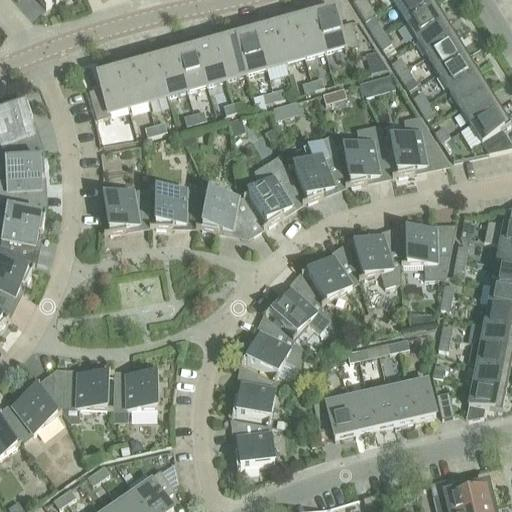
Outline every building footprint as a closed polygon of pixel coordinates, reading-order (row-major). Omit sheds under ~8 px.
[(38,0),(46,12),(55,6),(56,8),(59,6),(58,4),(63,0),(38,0)] [(364,0),(361,0),(353,5),(366,25),(377,19),(364,0)] [(406,25),(435,7),(430,0),(407,0),(395,8),(406,25)] [(417,42),(445,24),(435,7),(406,25),(417,42)] [(314,18),(325,57),(326,57),(326,56),(344,51),(345,54),(359,51),(352,26),(340,30),(335,14),(315,20),(315,17),(314,18)] [(325,57),(314,18),(314,20),(296,25),(295,23),(306,63),(306,61),(324,56),(325,58),(325,57)] [(275,29),(286,68),(287,68),(286,67),(305,62),(305,63),(306,63),(295,23),(294,23),(295,26),(276,31),(275,29)] [(427,60),(456,42),(445,24),(417,42),(427,60)] [(377,43),(385,38),(379,27),(370,33),(377,43)] [(286,68),(275,29),(274,29),(275,31),(256,36),(256,34),(255,34),(267,74),(267,73),(285,67),(286,69),(286,68)] [(267,74),(255,34),(255,37),(237,42),(236,40),(247,80),(247,79),(247,78),(266,73),(266,74),(267,74)] [(385,38),(377,43),(383,53),(392,48),(385,38)] [(247,80),(236,40),(235,40),(236,42),(217,47),(217,45),(216,45),(227,85),(228,85),(227,84),(246,78),(246,80),(247,80)] [(438,77),(467,59),(456,42),(427,60),(438,77)] [(227,85),(216,45),(215,46),(216,48),(198,53),(197,51),(196,51),(208,91),(208,90),(208,89),(226,84),(227,85)] [(177,56),(188,96),(189,96),(188,95),(207,90),(207,91),(208,91),(196,51),(196,53),(178,58),(177,56)] [(188,96),(177,56),(176,57),(177,59),(158,64),(158,62),(157,62),(168,102),(169,102),(169,100),(187,95),(187,96),(188,96)] [(449,94),(478,76),(467,59),(438,77),(449,94)] [(137,68),(149,107),(149,106),(167,101),(168,102),(157,62),(156,62),(157,64),(139,69),(138,67),(137,68)] [(398,77),(407,72),(401,62),(392,67),(398,77)] [(149,107),(137,68),(137,70),(119,75),(118,73),(129,113),(130,113),(129,111),(148,106),(148,107),(149,107)] [(407,72),(398,77),(405,88),(413,82),(407,72)] [(129,113),(118,73),(117,73),(118,75),(98,81),(101,92),(89,96),(97,125),(111,121),(110,117),(128,112),(128,113),(129,113)] [(460,111),(488,93),(478,76),(449,94),(460,111)] [(312,85),(315,95),(325,92),(322,82),(312,85)] [(315,95),(312,85),(302,88),(305,97),(315,95)] [(369,86),(360,88),(366,102),(373,100),(369,86)] [(273,96),(276,106),(286,103),(283,93),(273,96)] [(471,129),(499,111),(488,93),(460,111),(471,129)] [(276,106),(273,96),(263,99),(266,108),(276,106)] [(420,112),(429,107),(422,96),(414,102),(420,112)] [(331,97),(323,100),(325,109),(334,107),(331,97)] [(263,99),(253,102),(257,117),(268,114),(266,108),(263,99)] [(234,107),(236,117),(246,114),(244,104),(234,107)] [(296,106),(273,113),(276,125),(299,118),(296,106)] [(236,117),(234,107),(224,110),(227,119),(236,117)] [(429,107),(420,112),(426,122),(435,117),(429,107)] [(0,160),(40,158),(30,126),(33,125),(28,109),(0,118),(0,160)] [(499,111),(471,129),(488,156),(508,144),(502,134),(511,129),(499,111)] [(194,118),(197,128),(207,125),(204,115),(194,118)] [(197,128),(194,118),(185,121),(187,131),(197,128)] [(414,174),(447,167),(419,122),(404,125),(407,140),(390,143),(398,181),(414,177),(414,174)] [(155,129),(158,139),(168,136),(165,126),(155,129)] [(158,139),(155,129),(145,132),(148,142),(158,139)] [(391,178),(383,135),(379,130),(357,134),(360,150),(343,153),(351,191),(367,187),(367,184),(391,178)] [(276,131),(265,138),(273,150),(278,147),(276,131)] [(444,131),(435,136),(442,147),(442,146),(448,143),(450,141),(444,131)] [(194,140),(184,144),(189,154),(199,150),(194,140)] [(322,197),(344,188),(338,158),(331,140),(303,152),(308,166),(294,171),(308,207),(323,201),(322,197)] [(448,143),(442,146),(448,155),(453,152),(448,143)] [(283,222),(281,218),(301,205),(288,174),(279,161),(255,176),(263,189),(248,198),(269,231),(283,222)] [(0,205),(9,208),(43,215),(41,182),(45,181),(44,165),(6,167),(7,184),(0,184),(0,205)] [(156,194),(156,232),(172,232),(172,229),(197,229),(202,199),(186,199),(186,194),(156,194)] [(264,234),(244,202),(238,206),(238,202),(209,196),(202,234),(218,237),(219,233),(242,238),(241,241),(248,243),(264,234)] [(102,203),(102,204),(104,204),(110,239),(127,236),(126,232),(150,228),(150,199),(133,202),(133,197),(102,203)] [(8,214),(2,243),(6,244),(4,256),(32,270),(38,237),(42,238),(45,222),(8,214)] [(511,215),(506,217),(500,249),(511,251),(511,215)] [(94,245),(98,223),(77,219),(74,241),(94,245)] [(406,232),(407,270),(424,270),(424,285),(445,285),(455,234),(423,235),(423,232),(406,232)] [(370,245),(369,242),(353,247),(364,283),(381,278),(385,293),(402,288),(400,236),(370,245)] [(496,269),(511,272),(511,251),(500,249),(496,269)] [(456,262),(466,263),(468,252),(458,250),(456,262)] [(306,275),(327,307),(352,291),(350,287),(358,282),(348,252),(322,269),(320,266),(306,275)] [(0,314),(7,320),(21,290),(25,292),(32,277),(0,260),(0,314)] [(466,263),(456,262),(454,273),(464,275),(466,263)] [(511,272),(496,269),(492,289),(511,293),(511,272)] [(114,278),(116,309),(157,307),(155,276),(114,278)] [(280,303),(269,315),(297,341),(308,328),(320,338),(328,330),(331,326),(303,282),(282,305),(280,303)] [(442,300),(452,302),(455,291),(445,289),(442,300)] [(488,309),(511,313),(511,293),(492,289),(488,309)] [(452,302),(442,300),(440,312),(450,314),(452,302)] [(511,313),(488,309),(484,329),(511,334),(511,313)] [(423,320),(409,320),(410,330),(423,329),(423,320)] [(307,357),(292,344),(268,323),(254,351),(251,349),(243,364),(278,381),(285,366),(299,373),(307,357)] [(331,326),(328,330),(335,337),(338,335),(331,326)] [(511,334),(484,329),(472,327),(469,347),(473,348),(511,355),(511,334)] [(441,341),(451,343),(453,331),(443,329),(441,341)] [(451,343),(441,341),(438,353),(448,355),(451,343)] [(397,346),(399,356),(409,354),(407,344),(397,346)] [(399,356),(397,346),(387,348),(389,358),(399,356)] [(469,368),(476,369),(510,376),(511,364),(511,355),(473,348),(469,368)] [(357,355),(359,365),(369,362),(367,353),(357,355)] [(359,365),(357,355),(347,357),(349,367),(359,365)] [(435,369),(433,381),(443,383),(445,371),(435,369)] [(506,395),(510,376),(476,369),(473,389),(506,395)] [(315,370),(310,381),(319,385),(324,374),(315,370)] [(235,402),(233,418),(270,425),(275,395),(271,394),(273,385),(244,371),(239,402),(235,402)] [(56,374),(39,387),(60,414),(67,408),(78,409),(78,413),(107,414),(109,377),(92,377),(92,380),(68,379),(69,375),(56,374)] [(140,381),(114,381),(113,411),(114,411),(127,411),(127,415),(157,415),(157,377),(140,377),(140,381)] [(407,388),(407,389),(415,427),(436,422),(427,385),(426,385),(426,386),(407,390),(407,388)] [(387,393),(395,431),(415,427),(407,389),(406,389),(406,390),(388,394),(387,393)] [(502,417),(506,395),(473,389),(466,424),(469,425),(484,422),(485,413),(502,417)] [(23,404),(3,419),(22,443),(33,434),(35,438),(58,421),(35,391),(21,401),(23,404)] [(375,436),(395,431),(387,393),(386,393),(386,394),(368,399),(367,397),(375,436)] [(347,402),(355,440),(375,436),(367,397),(366,398),(366,399),(348,403),(347,402)] [(442,423),(455,420),(449,397),(437,399),(442,423)] [(335,445),(355,440),(347,402),(346,402),(347,403),(328,407),(327,404),(313,407),(319,431),(331,429),(335,445)] [(127,411),(114,411),(114,426),(127,426),(127,415),(127,411)] [(278,424),(277,432),(287,433),(288,425),(278,424)] [(0,462),(17,451),(0,425),(0,462)] [(266,430),(235,425),(239,456),(235,456),(237,473),(275,469),(271,439),(267,439),(266,430)] [(136,443),(130,444),(132,453),(142,451),(141,446),(136,443)] [(128,450),(121,452),(123,459),(130,458),(128,450)] [(101,484),(109,478),(104,470),(95,476),(101,484)] [(170,511),(164,503),(175,496),(161,475),(149,483),(145,478),(129,489),(134,496),(145,511),(170,511)] [(95,476),(87,481),(93,490),(101,484),(95,476)] [(494,502),(492,497),(489,485),(474,489),(474,490),(462,493),(459,481),(430,488),(436,511),(483,511),(493,510),(491,503),(494,502)] [(62,499),(68,507),(76,501),(70,493),(62,499)] [(117,507),(120,511),(145,511),(134,496),(134,497),(119,508),(118,507),(117,507)] [(60,511),(68,507),(62,499),(53,505),(58,511),(60,511)] [(378,511),(375,499),(363,503),(366,511),(378,511)]
